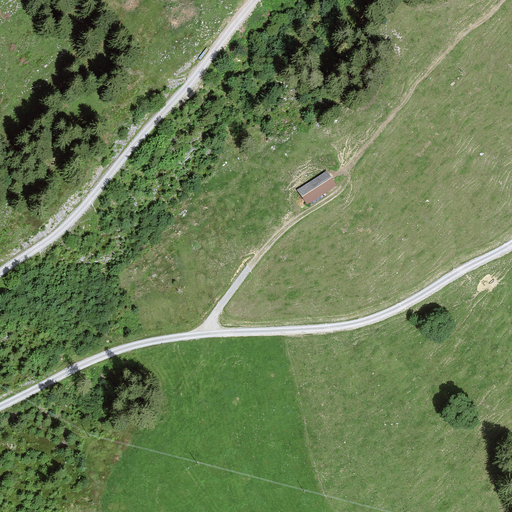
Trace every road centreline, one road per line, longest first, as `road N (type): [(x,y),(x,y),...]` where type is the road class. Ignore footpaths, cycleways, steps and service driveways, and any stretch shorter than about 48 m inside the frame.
road 1 (track): [(511,243),(375,318),(299,331),(205,330),(136,344),(0,406)]
road 2 (track): [(0,273),(75,217),(254,0)]
road 3 (track): [(205,330),(254,259),(303,215)]
